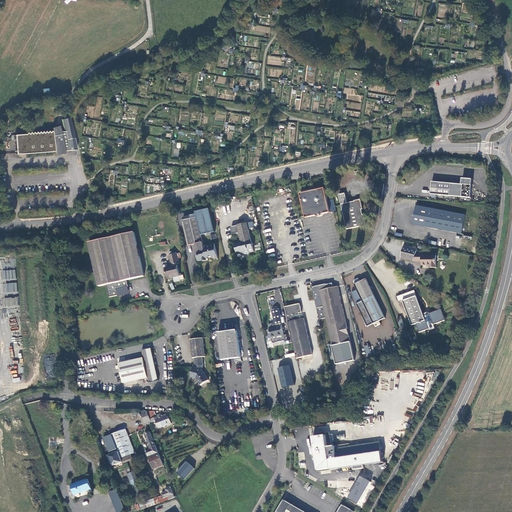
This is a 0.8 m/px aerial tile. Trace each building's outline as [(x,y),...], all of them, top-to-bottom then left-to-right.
[(63,129),(67,145),(73,144),(72,139),(73,138),(70,123),(69,118),(61,120),(63,126),(63,129)] [(58,146),(67,145),(63,129),(63,126),(56,127),(51,129),(51,132),(14,137),(17,156),(55,152),(54,147),(58,146)] [(436,182),(435,194),(469,197),(470,185),(465,184),(465,179),(460,178),(460,184),(436,182)] [(300,194),(305,218),(330,213),(324,189),(300,194)] [(346,230),(359,227),(359,228),(366,226),(363,216),(362,216),(361,209),(362,209),(360,199),(353,201),(354,201),(345,203),(344,200),(346,200),(344,193),(338,195),(340,201),(341,201),(342,205),(340,205),(346,230)] [(460,233),(464,214),(414,206),(411,224),(460,233)] [(195,243),(198,255),(205,254),(203,248),(200,233),(214,230),(209,207),(203,208),(204,214),(195,216),(194,213),(191,214),(192,217),(184,219),(183,221),(188,245),(195,243)] [(248,230),(246,223),(231,226),(230,228),(231,234),(235,233),(236,236),(239,235),(240,243),(237,243),(237,241),(233,242),(236,255),(240,254),(240,256),(248,254),(248,253),(253,252),(248,230)] [(144,276),(134,231),(89,242),(99,286),(106,284),(109,297),(118,294),(118,292),(128,290),(126,280),(144,276)] [(217,258),(213,243),(209,244),(209,246),(206,247),(203,248),(205,254),(198,255),(200,261),(205,260),(207,256),(210,256),(211,257),(215,256),(215,258),(217,258)] [(402,258),(415,261),(417,254),(418,249),(404,247),(402,258)] [(167,278),(179,275),(176,264),(178,263),(176,253),(168,255),(170,265),(171,265),(172,267),(164,268),(165,274),(166,274),(167,278)] [(417,254),(415,261),(421,261),(422,266),(430,266),(430,268),(437,268),(437,255),(430,255),(430,253),(417,254)] [(351,283),(352,284),(355,290),(349,293),(366,327),(372,324),(384,318),(364,278),(358,282),(356,278),(352,281),(351,283)] [(323,318),(333,365),(352,361),(335,286),(331,287),(329,283),(323,284),(310,287),(317,319),(323,318)] [(420,314),(414,296),(401,301),(407,319),(409,318),(415,333),(426,330),(424,326),(426,325),(426,326),(430,325),(429,324),(430,324),(431,325),(442,321),(439,310),(427,314),(425,313),(420,314)] [(283,308),(294,359),(310,356),(302,319),(299,320),(298,314),(300,313),(298,304),(283,308)] [(282,338),(283,338),(280,324),(281,324),(278,309),(270,311),(274,328),(275,328),(275,329),(269,331),(271,341),(272,340),(272,344),(282,341),(282,338)] [(240,357),(236,329),(217,332),(221,360),(240,357)] [(204,356),(202,338),(189,339),(191,358),(193,357),(194,364),(193,366),(192,366),(189,377),(195,378),(199,385),(208,380),(201,368),(202,364),(201,356),(204,356)] [(158,380),(150,348),(140,350),(142,357),(116,364),(117,366),(113,367),(114,371),(118,370),(122,384),(147,378),(148,383),(158,380)] [(293,385),(289,365),(277,368),(281,387),(293,385)] [(150,419),(147,412),(140,413),(144,423),(151,421),(150,419)] [(150,419),(151,421),(156,419),(159,428),(172,424),(170,419),(168,420),(167,416),(162,417),(161,415),(156,417),(154,412),(149,414),(151,419),(150,419)] [(126,430),(112,435),(118,449),(119,452),(121,458),(131,455),(134,453),(126,430)] [(148,455),(157,452),(150,431),(145,433),(150,448),(146,450),(148,455)] [(112,435),(104,437),(110,452),(118,449),(112,435)] [(326,435),(313,437),(315,448),(312,449),(312,451),(315,451),(316,459),(318,470),(331,468),(331,470),(354,467),(364,465),(383,462),(382,452),(330,459),(326,435)] [(119,452),(108,456),(112,466),(123,462),(122,459),(121,458),(119,452)] [(163,466),(157,452),(148,455),(154,469),(163,466)] [(187,462),(177,473),(185,480),(195,469),(187,462)] [(135,472),(127,475),(136,498),(141,496),(137,483),(139,482),(135,472)] [(357,504),(369,481),(358,475),(346,498),(357,504)] [(88,479),(70,485),(74,496),(92,490),(88,479)] [(165,501),(175,498),(171,487),(166,489),(166,491),(162,493),(163,496),(165,501)] [(124,511),(116,489),(108,491),(115,511),(124,511)] [(140,509),(141,510),(146,508),(165,501),(163,496),(144,503),(139,505),(140,509)] [(354,511),(355,511),(343,504),(338,511),(305,511),(284,500),(277,511),(354,511)]
